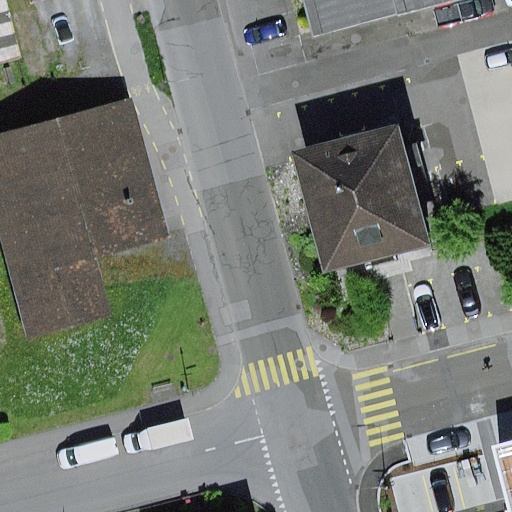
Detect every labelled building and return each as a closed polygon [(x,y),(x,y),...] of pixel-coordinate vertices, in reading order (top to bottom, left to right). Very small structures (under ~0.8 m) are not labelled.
[(0,0),(0,58),(1,63),(22,57),(5,0),(0,0)] [(301,0),(313,44),(484,0),(301,0)] [(159,243),(120,104),(0,137),(0,271),(19,341),(103,317),(88,263),(159,243)] [(397,125),(292,154),(325,272),(430,243),(397,125)] [(511,511),(511,440),(492,446),(508,511),(511,511)]
